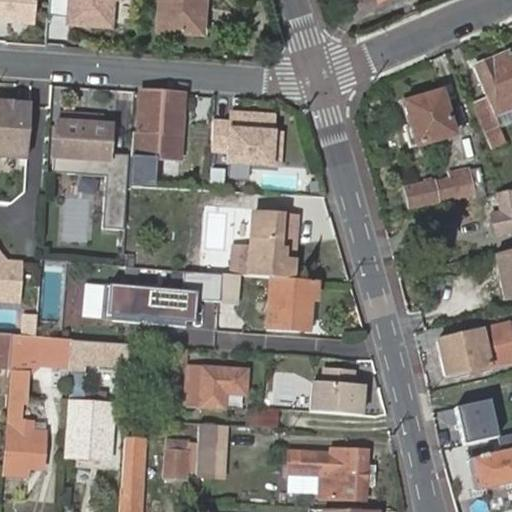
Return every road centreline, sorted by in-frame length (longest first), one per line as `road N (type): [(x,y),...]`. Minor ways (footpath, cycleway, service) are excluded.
road 1 (secondary): [(432,511),(319,76)]
road 2 (residential): [(319,76),(287,81),(0,61)]
road 3 (residential): [(506,0),(319,76)]
